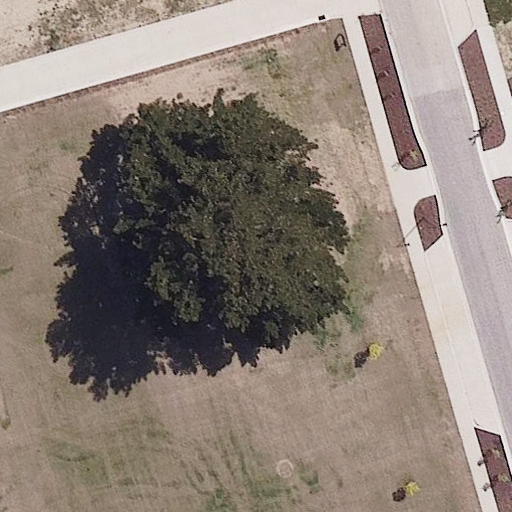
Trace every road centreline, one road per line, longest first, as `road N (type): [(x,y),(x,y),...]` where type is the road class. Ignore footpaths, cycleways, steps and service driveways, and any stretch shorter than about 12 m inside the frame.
road 1 (residential): [(409,0),(511,360)]
road 2 (residential): [(0,86),(306,0)]
